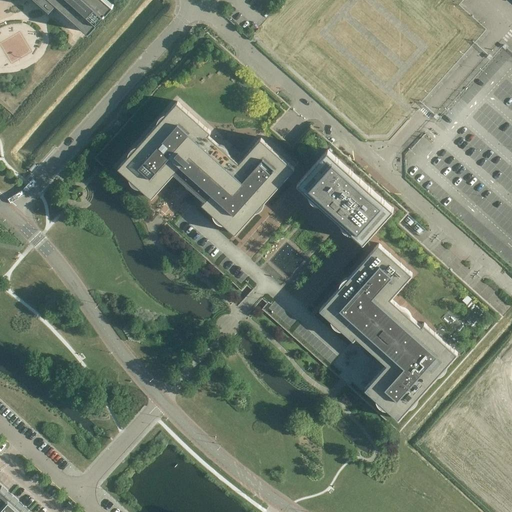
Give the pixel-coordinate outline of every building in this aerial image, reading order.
[(114,5),(107,0),(37,0),(50,11),(56,4),(89,33),(105,15),(104,14),(105,12),(106,13),(114,5)] [(93,158),(95,160),(154,213),(149,218),(162,229),(167,224),(209,262),(236,233),(235,233),(202,204),(202,203),(201,203),(206,198),(176,171),(152,197),(151,198),(118,168),(118,167),(177,102),(178,101),(211,131),(210,132),(211,132),(208,135),(239,162),(260,137),(261,137),(294,167),(294,168),(323,135),(311,124),(291,145),(281,136),(272,128),(291,107),(207,32),(93,158)] [(235,233),(236,233),(294,168),(294,167),(261,137),(260,137),(239,162),(208,135),(211,132),(210,132),(211,131),(178,101),(177,102),(118,167),(118,168),(151,198),(152,197),(176,171),(206,198),(201,203),(202,203),(202,204),(235,233)] [(236,233),(209,262),(242,291),(247,285),(267,303),(262,309),(342,381),(400,432),(503,316),(470,286),(424,245),(399,223),(409,212),(329,140),(323,135),(294,168),(236,233)] [(31,511),(2,485),(0,487),(0,511),(31,511)]
